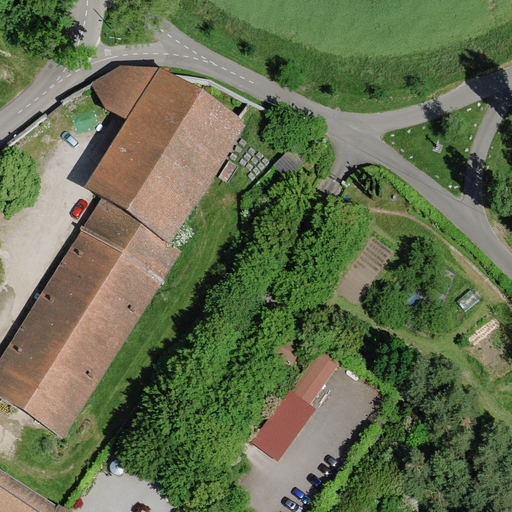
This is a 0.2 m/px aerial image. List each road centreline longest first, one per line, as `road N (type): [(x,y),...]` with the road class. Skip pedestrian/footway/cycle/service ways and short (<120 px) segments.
road 1 (unclassified): [(186,54),(348,132)]
road 2 (unclassified): [(348,132),(433,110),(511,77)]
road 3 (unclassified): [(348,132),(477,225)]
road 4 (unclassified): [(477,225),(478,155),(511,89)]
